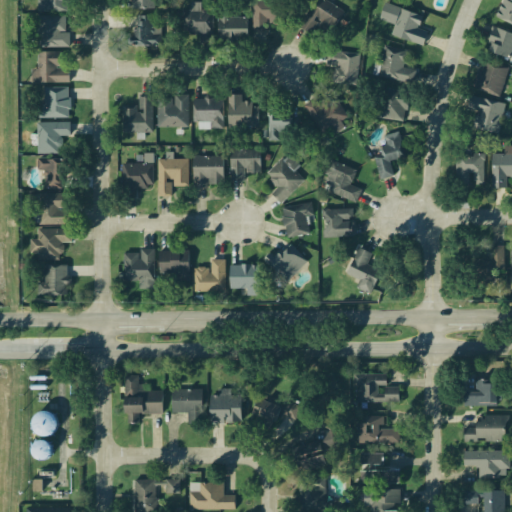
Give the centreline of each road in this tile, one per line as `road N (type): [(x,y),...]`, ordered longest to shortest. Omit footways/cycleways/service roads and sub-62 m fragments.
road 1 (residential): [(437,511),(436,160),(445,96),(476,0)]
road 2 (residential): [(108,511),(104,0)]
road 3 (secondary): [(107,351),(511,347)]
road 4 (secondary): [(435,318),(179,319)]
road 5 (residential): [(105,66),(286,65)]
road 6 (residential): [(106,222),(266,222)]
road 7 (residential): [(253,458),(108,456)]
road 8 (residential): [(385,217),(511,216)]
